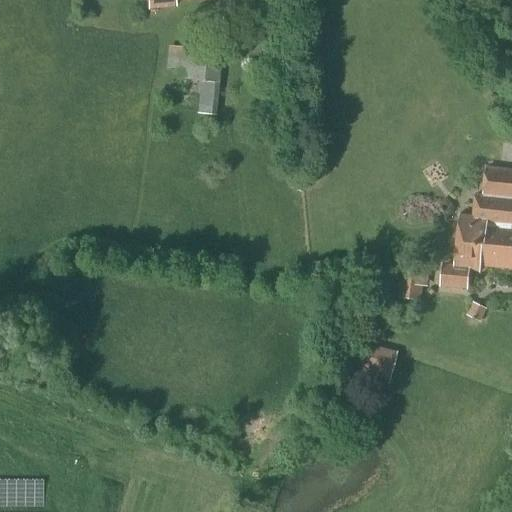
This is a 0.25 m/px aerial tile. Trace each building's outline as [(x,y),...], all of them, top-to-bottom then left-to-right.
[(147,0),(148,9),(175,6),(174,1),(184,0),(147,0)] [(216,116),(222,51),(180,47),(176,80),(200,82),(196,114),(216,116)] [(511,269),(511,171),(486,168),(483,197),(489,197),(487,218),(460,216),(454,264),(442,263),(439,288),(468,291),(470,271),(480,272),(480,267),(511,269)] [(428,288),(430,267),(402,264),(398,299),(421,302),(423,288),(428,288)] [(481,324),(487,310),(473,303),(466,317),(481,324)] [(339,314),(324,319),(330,338),(345,333),(339,314)] [(388,386),(397,352),(360,342),(350,376),(388,386)]
